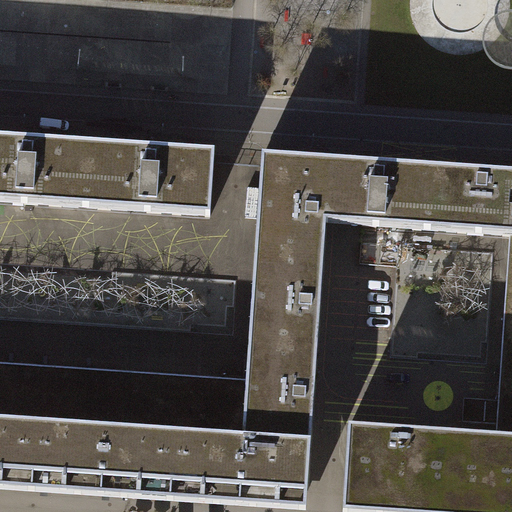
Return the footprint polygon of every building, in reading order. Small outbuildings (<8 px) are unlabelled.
[(511,12),(507,13),(497,17),(490,25),(485,35),(485,45),(488,55),(495,64),(505,69),(511,69),(511,12)] [(0,203),(86,209),(90,145),(29,141),(0,139),(0,203)] [(90,145),(86,209),(211,217),(215,153),(153,149),(90,145)] [(327,224),(331,162),(289,159),(264,158),(257,257),(325,261),(327,224)] [(331,162),(327,224),(344,225),(428,231),(432,169),(349,163),(331,162)] [(511,174),(432,169),(428,231),(511,236),(511,174)] [(251,348),(318,353),(325,261),(257,257),(251,348)] [(244,437),(312,442),(318,353),(251,348),(244,437)] [(0,420),(0,490),(33,493),(36,423),(0,420)] [(36,423),(33,493),(171,501),(175,432),(36,423)] [(511,511),(511,439),(348,428),(342,511),(511,511)] [(175,432),(171,501),(308,510),(312,442),(244,437),(175,432)]
